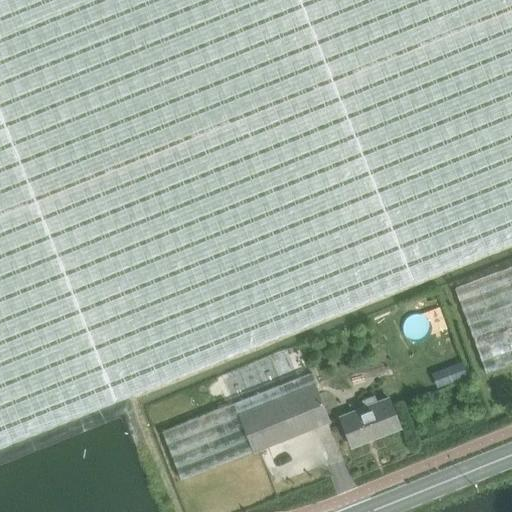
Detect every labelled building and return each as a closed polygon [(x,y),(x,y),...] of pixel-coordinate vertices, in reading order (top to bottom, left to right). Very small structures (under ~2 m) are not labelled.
[(511,0),(0,0),(0,446),(511,239),(511,0)] [(511,266),(454,288),(486,374),(511,363),(511,266)] [(253,451),(330,421),(311,373),(234,403),(253,451)] [(388,399),(377,403),(374,395),(362,400),(365,408),(340,418),(351,446),(399,427),(388,399)] [(234,403),(162,431),(181,479),(253,452),(234,403)]
